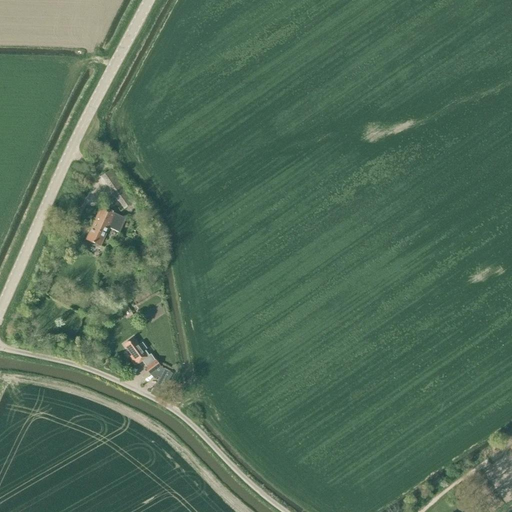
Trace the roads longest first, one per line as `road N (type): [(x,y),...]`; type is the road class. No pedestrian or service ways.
road 1 (tertiary): [(0,308),(146,0)]
road 2 (unclassified): [(0,346),(133,388),(186,421),(285,511)]
